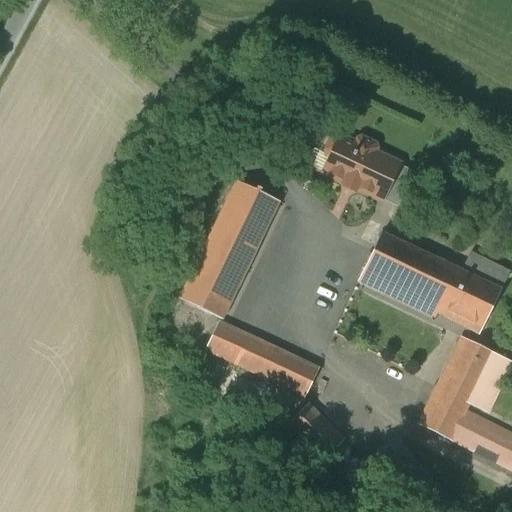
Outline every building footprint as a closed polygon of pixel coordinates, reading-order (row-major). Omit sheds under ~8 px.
[(356,146),(340,138),(338,141),(335,139),(331,141),(325,153),(327,157),(330,158),(323,174),(382,201),(398,166),(373,154),(374,150),(373,146),(361,141),(357,143),(356,146)] [(279,204),(236,183),(179,300),(222,321),(279,204)] [(461,272),(383,234),(359,283),(434,319),(439,310),(481,331),(510,273),(470,253),(461,272)] [(317,370),(219,324),(206,352),(303,398),(317,370)] [(511,366),(511,362),(462,338),(417,427),(451,443),(466,414),(469,406),(487,415),(511,366)] [(342,443),(306,407),(288,424),(324,461),(342,443)] [(511,436),(466,414),(451,443),(511,474),(511,436)]
